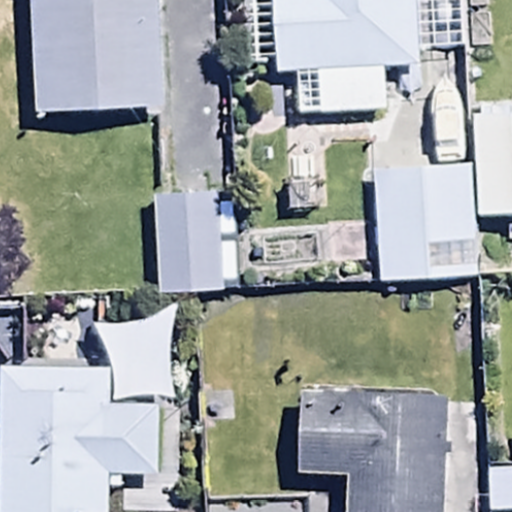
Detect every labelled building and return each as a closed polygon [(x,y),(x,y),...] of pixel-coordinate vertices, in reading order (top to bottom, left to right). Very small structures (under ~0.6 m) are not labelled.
[(160,0),(32,0),(39,114),(166,107),(160,0)] [(276,0),(282,73),(291,72),(295,120),(390,113),(387,74),(423,71),(421,51),(468,47),(464,0),(276,0)] [(511,112),(477,114),(480,216),(511,215),(511,112)] [(478,280),(471,167),(369,174),(376,287),(478,280)] [(236,203),(216,203),(216,196),(155,198),(158,297),(218,295),(218,285),(238,284),(236,203)] [(111,367),(4,365),(1,511),(107,511),(109,479),(163,480),(165,398),(176,398),(174,353),(181,308),(139,326),(95,327),(111,367)] [(444,511),(450,396),(304,389),(300,477),(349,479),(347,511),(444,511)]
